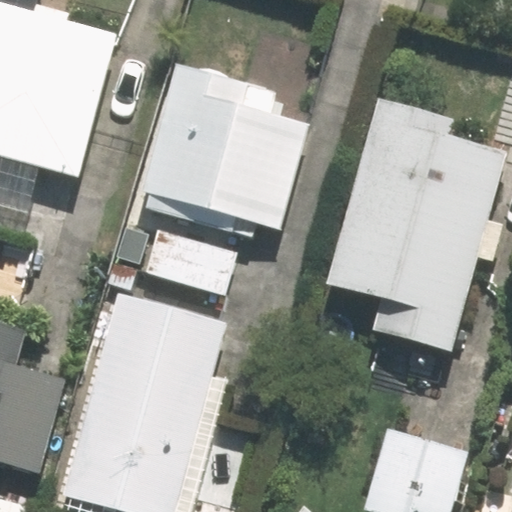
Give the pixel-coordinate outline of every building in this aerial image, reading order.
[(0,207),(34,216),(45,171),(85,180),(120,36),(72,24),(75,15),(41,7),(39,16),(0,6),(0,207)] [(255,88),(178,68),(145,195),(290,233),(317,127),(250,110),(255,88)] [(461,355),(485,261),(498,264),(508,227),(495,223),(511,158),(511,155),(457,141),(462,120),(382,99),(333,288),(383,301),(375,333),(461,355)] [(243,253),(159,229),(145,277),(229,301),(243,253)] [(67,498),(119,511),(237,511),(249,470),(212,460),(233,385),(214,379),(229,326),(122,297),(67,498)] [(10,328),(15,310),(0,305),(0,463),(49,477),(76,385),(21,368),(31,334),(10,328)] [(454,511),(471,451),(393,430),(371,511),(454,511)] [(511,511),(511,468),(501,511),(511,511)]
